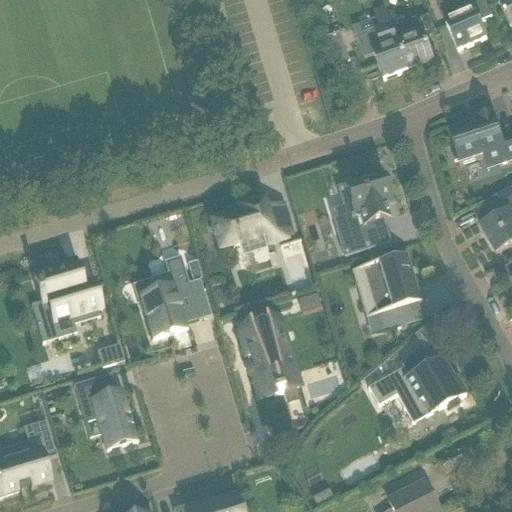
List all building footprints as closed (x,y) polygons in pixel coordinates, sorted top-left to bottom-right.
[(465,0),(467,3),(441,15),(449,35),(458,54),(487,42),(479,25),(492,20),(484,0),(465,0)] [(511,30),(511,0),(498,0),(501,7),(500,7),(510,32),(511,30)] [(384,34),(361,43),(369,64),(376,61),(384,83),(409,74),(394,31),(387,12),(377,16),(384,34)] [(408,26),(394,31),(409,74),(433,65),(427,46),(423,36),(424,36),(422,29),(420,30),(417,22),(414,21),(409,23),(408,26)] [(339,35),(326,40),(336,68),(350,64),(339,35)] [(460,168),(484,160),(495,156),(497,161),(499,167),(511,162),(511,136),(503,140),(501,140),(495,122),(493,122),(492,119),(478,124),(479,127),(478,128),(450,137),(454,150),(453,150),(450,151),(452,157),(455,165),(458,164),(460,168)] [(349,231),(336,235),(343,260),(369,252),(362,229),(388,221),(385,209),(391,207),(383,181),(354,190),(353,186),(337,191),(349,231)] [(511,190),(492,201),(499,214),(493,217),(495,221),(481,230),(496,258),(511,249),(511,190)] [(292,238),(282,206),(265,212),(262,204),(238,212),(240,218),(211,226),(219,254),(263,240),(265,246),(292,238)] [(351,274),(355,289),(359,288),(363,300),(359,302),(365,322),(421,305),(413,279),(412,279),(409,271),(410,271),(406,258),(351,274)] [(185,334),(184,328),(199,324),(188,288),(180,261),(163,266),(169,285),(136,294),(151,344),(178,336),(185,334)] [(39,298),(42,306),(42,308),(48,307),(54,326),(56,325),(69,321),(78,319),(80,327),(100,321),(97,313),(101,311),(93,284),(82,288),(74,264),(61,268),(62,273),(57,275),(56,272),(33,279),(37,291),(36,292),(38,298),(39,298)] [(317,295),(297,301),(302,317),(321,311),(317,295)] [(392,318),(396,332),(405,329),(401,315),(392,318)] [(277,323),(240,335),(250,369),(248,370),(258,401),(273,397),(274,399),(281,396),(278,385),(295,380),(277,323)] [(118,348),(97,355),(102,373),(124,366),(118,348)] [(403,372),(368,392),(378,410),(396,400),(412,429),(443,411),(443,412),(444,411),(445,410),(447,414),(459,407),(459,408),(460,409),(461,409),(458,403),(465,399),(456,382),(453,384),(443,368),(437,371),(434,367),(421,353),(423,351),(423,350),(401,368),(403,372)] [(93,408),(102,439),(107,454),(135,445),(136,447),(137,446),(137,447),(138,447),(134,434),(132,434),(120,396),(98,403),(92,383),(73,389),(73,391),(75,391),(81,411),(93,408)] [(31,458),(0,467),(0,499),(16,495),(17,495),(26,492),(27,492),(47,486),(40,462),(42,461),(56,457),(46,424),(23,431),(27,445),(31,458)] [(461,452),(438,463),(445,476),(468,464),(461,452)] [(436,511),(424,487),(388,505),(391,511),(436,511)] [(324,495),(311,502),(315,511),(329,504),(324,495)] [(186,511),(245,511),(241,499),(204,510),(203,504),(185,509),(186,511)]
